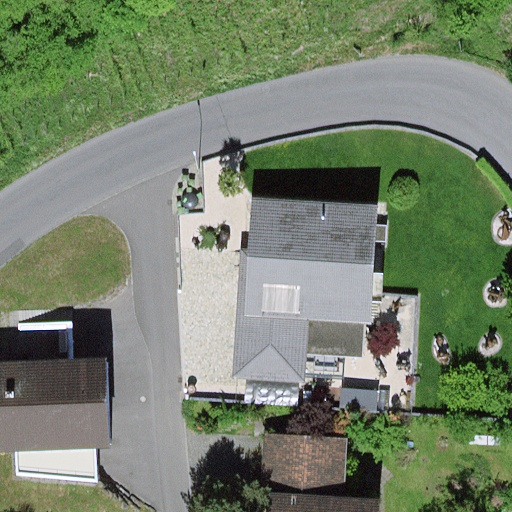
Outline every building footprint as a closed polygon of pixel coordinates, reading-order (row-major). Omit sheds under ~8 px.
[(370,208),(252,202),(249,249),(240,249),(232,379),(300,383),(304,316),(363,319),(370,208)] [(19,362),(73,361),(72,323),(18,325),(19,362)] [(19,362),(0,362),(0,457),(11,457),(11,479),(93,478),(93,446),(106,446),(105,361),(73,361),(19,362)] [(378,391),(341,389),(340,410),(377,412),(378,391)] [(265,495),(344,500),(347,440),(263,435),(259,495),(265,495)] [(344,500),(265,495),(263,511),(375,511),(376,502),(344,500)]
